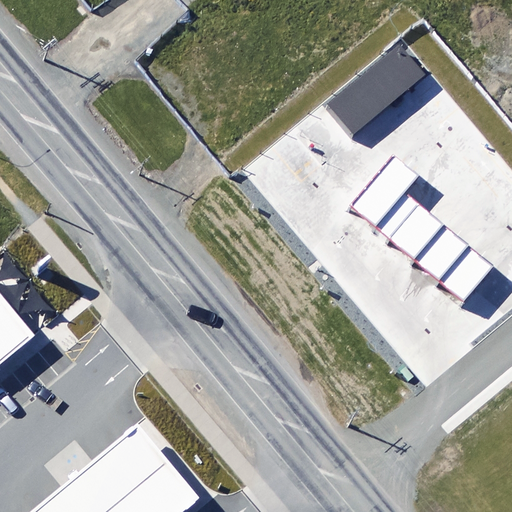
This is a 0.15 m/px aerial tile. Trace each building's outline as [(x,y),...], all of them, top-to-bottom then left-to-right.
[(433,0),(370,0),(355,13),(380,43),(433,0)] [(237,128),(299,74),(267,38),(277,30),(254,3),(177,71),(213,112),(218,107),(237,128)] [(329,47),(312,27),(287,50),(304,70),(329,47)] [(426,73),(399,42),(327,104),(354,136),(426,73)] [(348,205),(462,302),(492,267),(404,192),(418,176),(392,153),(348,205)] [(0,388),(44,353),(0,300),(0,388)] [(185,511),(131,446),(50,511),(185,511)]
